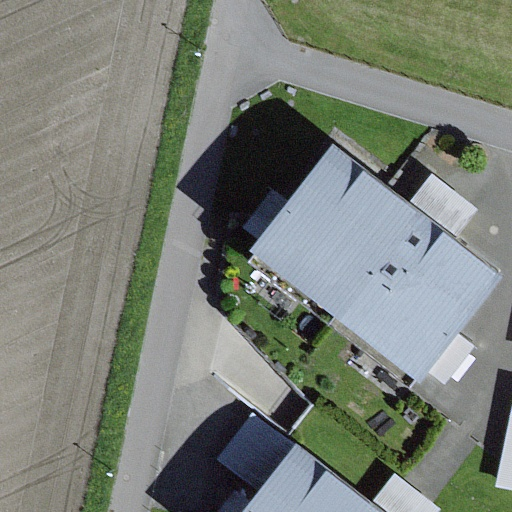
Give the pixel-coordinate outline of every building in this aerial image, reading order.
[(250,254),(417,385),(434,364),(466,323),(511,266),(465,229),(419,194),(344,134),(337,144),(301,189),(298,193),(266,232),(250,254)] [(437,171),(419,194),(465,229),(483,206),(437,171)] [(266,232),(298,193),(282,181),(251,220),(266,232)] [(485,337),(466,323),(434,364),(453,378),(485,337)] [(511,410),(497,484),(511,487),(511,410)] [(262,489),(298,444),(257,411),(221,456),(262,489)] [(403,511),(380,494),(305,435),(298,444),(262,489),(258,493),(243,511),(403,511)] [(398,471),(380,494),(403,511),(439,511),(444,506),(398,471)] [(243,511),(258,493),(243,481),(217,511),(243,511)]
